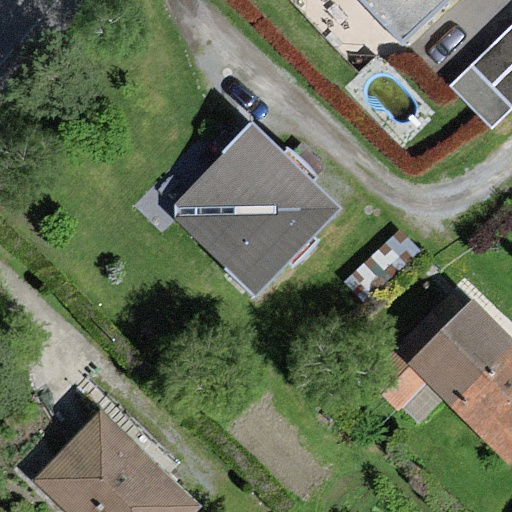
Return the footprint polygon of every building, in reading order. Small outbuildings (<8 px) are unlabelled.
[(358,0),(402,46),(451,0),(358,0)] [(511,23),(450,86),(493,129),(511,110),(511,23)] [(151,213),(246,303),(330,217),(236,129),(151,213)] [(434,411),(496,467),(511,452),(511,360),(460,306),(363,390),(410,425),(434,411)] [(100,417),(42,479),(78,511),(184,511),(194,502),(100,417)]
